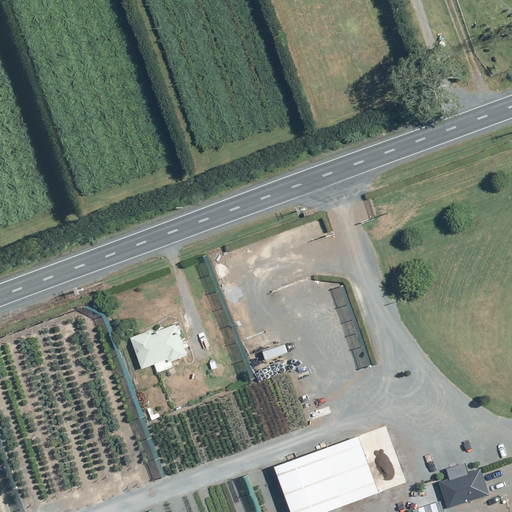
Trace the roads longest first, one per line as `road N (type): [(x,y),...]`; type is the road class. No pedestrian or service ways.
road 1 (track): [(346,164),(407,402),(383,419),(87,511)]
road 2 (tertiary): [(0,291),(511,103)]
